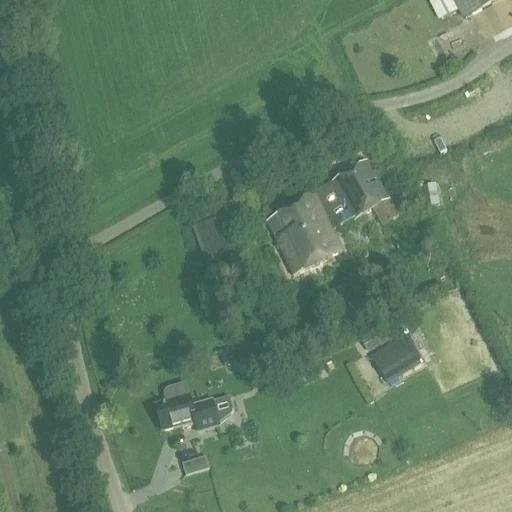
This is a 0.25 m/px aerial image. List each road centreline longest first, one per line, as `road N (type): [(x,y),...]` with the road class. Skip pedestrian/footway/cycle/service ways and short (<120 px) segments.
road 1 (unclassified): [(511,43),(450,81),(383,105),(326,113),(50,258)]
road 2 (unclassified): [(121,511),(78,381),(50,258)]
road 3 (unclassified): [(50,258),(0,30)]
